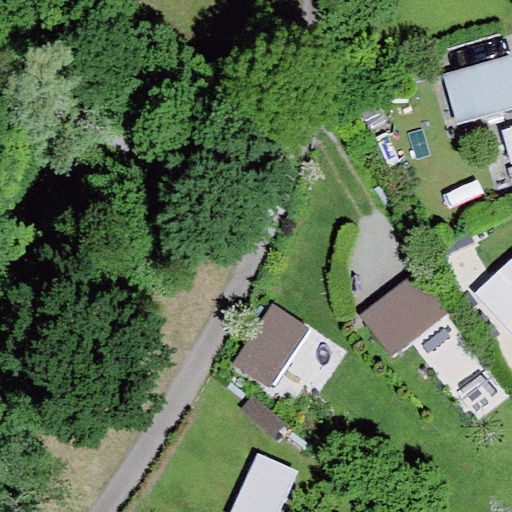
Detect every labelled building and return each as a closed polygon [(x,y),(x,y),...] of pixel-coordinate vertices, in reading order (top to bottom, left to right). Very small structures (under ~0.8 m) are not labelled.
[(458,125),(511,109),(511,57),(443,77),(458,125)] [(511,262),(469,281),(480,307),(488,304),(497,327),(511,320),(511,262)] [(393,355),(449,312),(418,273),(362,316),(393,355)] [(273,387),(310,328),(274,306),(237,365),(273,387)] [(253,397),(242,410),(275,438),(286,424),(253,397)] [(263,455),(235,511),(281,511),(300,473),(263,455)]
